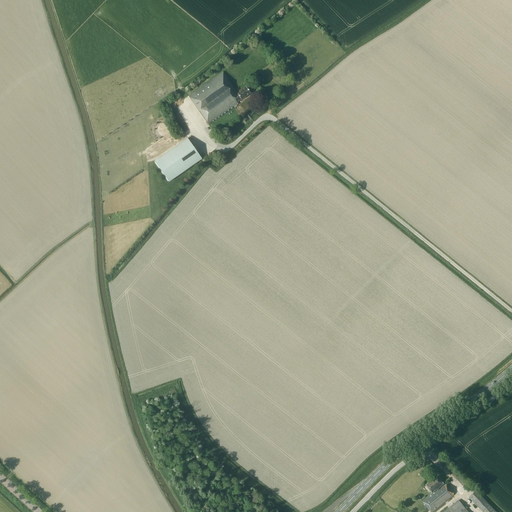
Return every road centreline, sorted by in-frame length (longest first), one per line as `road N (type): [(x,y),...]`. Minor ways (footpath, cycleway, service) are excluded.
road 1 (primary): [(338,511),(412,441),(511,368)]
road 2 (unclassified): [(352,511),(405,461),(511,385)]
